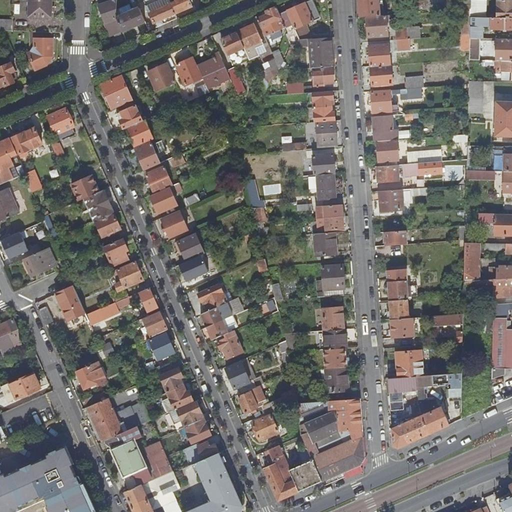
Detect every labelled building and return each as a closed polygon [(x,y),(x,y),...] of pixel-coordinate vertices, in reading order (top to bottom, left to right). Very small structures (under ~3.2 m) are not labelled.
[(46,0),(29,0),(29,16),(51,16),(52,0),(46,0)] [(146,0),(144,1),(154,23),(176,13),(171,3),(169,0),(146,0)] [(170,0),(172,3),(171,3),(176,13),(193,6),(190,0),(170,0)] [(311,0),(286,11),(292,25),(294,29),(299,40),(312,38),(306,24),(320,18),(312,0),(311,0)] [(359,0),(361,17),(368,16),(381,15),(379,0),(359,0)] [(413,0),(418,10),(420,12),(432,11),(432,0),(413,0)] [(432,0),(432,11),(451,10),(451,0),(432,0)] [(463,0),(463,9),(471,8),(472,8),(471,0),(463,0)] [(471,0),(472,8),(471,8),(471,17),(484,17),(484,0),(471,0)] [(511,0),(498,0),(498,17),(511,17),(511,0)] [(98,5),(105,23),(109,22),(110,24),(118,21),(116,18),(109,2),(98,5)] [(258,19),(265,37),(271,34),(273,39),(282,35),(280,30),(286,27),(292,25),(286,11),(280,14),(277,7),(267,11),(268,15),(258,19)] [(116,18),(118,21),(122,31),(145,21),(139,8),(116,18)] [(461,9),(462,23),(463,34),(465,34),(471,33),(471,17),(471,8),(463,9),(461,9)] [(368,16),(369,37),(389,35),(387,15),(381,15),(368,16)] [(471,17),(471,33),(471,38),(480,38),(484,38),(484,26),(492,26),(492,28),(511,28),(511,17),(498,17),(484,17),(471,17)] [(0,20),(0,30),(4,31),(12,31),(13,21),(0,20)] [(238,33),(248,55),(250,61),(260,57),(256,47),(263,44),(254,24),(237,31),(238,33)] [(403,28),(403,32),(397,32),(397,39),(410,38),(421,37),(420,27),(403,28)] [(286,33),(292,47),(294,45),(301,44),(299,40),(294,29),(288,32),(286,33)] [(30,31),(30,47),(28,49),(25,51),(29,53),(32,52),(35,47),(35,39),(53,39),(53,32),(30,31)] [(222,40),(232,62),(248,55),(238,33),(222,40)] [(299,40),(301,44),(302,46),(311,45),(313,67),(333,66),(331,37),(312,38),(299,40)] [(397,39),(398,50),(411,49),(410,38),(397,39)] [(471,41),(470,58),(470,60),(480,60),(480,38),(471,38),(471,41)] [(35,47),(32,52),(29,53),(29,54),(36,70),(47,65),(45,61),(48,57),(52,57),(53,39),(35,39),(35,47)] [(511,39),(497,39),(497,60),(511,60),(511,39)] [(370,46),(371,66),(391,65),(389,45),(370,46)] [(272,53),(279,69),(284,61),(279,50),(272,53)] [(198,66),(203,78),(208,89),(231,79),(227,70),(221,56),(216,58),(215,57),(214,57),(214,59),(198,66)] [(9,57),(0,60),(0,67),(11,62),(9,57)] [(177,65),(185,86),(203,78),(198,66),(194,57),(177,65)] [(495,60),(495,71),(502,71),(511,71),(511,60),(497,60),(495,60)] [(0,67),(0,87),(5,85),(5,86),(15,82),(13,78),(11,73),(13,72),(15,71),(11,62),(0,67)] [(148,72),(156,90),(176,81),(168,63),(148,72)] [(371,66),(373,86),(393,84),(392,65),(391,65),(371,66)] [(313,67),(315,86),(315,92),(326,91),(325,84),(335,83),(333,66),(313,67)] [(227,70),(231,79),(238,95),(245,92),(234,67),(227,70)] [(271,67),(262,72),(266,78),(275,73),(271,67)] [(278,70),(273,79),(278,81),(285,70),(278,70)] [(511,71),(502,71),(502,79),(511,79),(511,71)] [(101,84),(112,110),(133,101),(121,76),(101,84)] [(406,78),(407,88),(422,87),(424,87),(423,76),(406,78)] [(470,81),(470,83),(469,109),(469,112),(482,112),(483,81),(470,81)] [(288,84),(289,94),(305,93),(304,87),(303,83),(288,84)] [(407,88),(372,91),(374,112),(392,111),(391,94),(402,93),(402,99),(423,97),(422,87),(407,88)] [(313,92),(314,107),(331,106),(331,100),(334,100),(333,91),(326,91),(315,92),(313,92)] [(511,102),(498,103),(497,136),(511,136),(511,102)] [(121,112),(124,118),(120,120),(124,129),(127,128),(143,121),(136,105),(121,112)] [(314,107),(315,122),(317,122),(335,121),(335,112),(332,112),(331,106),(314,107)] [(48,116),(55,134),(59,132),(62,140),(75,135),(72,127),(74,126),(66,108),(48,116)] [(156,115),(159,122),(169,117),(166,110),(160,113),(156,115)] [(374,116),(375,132),(380,132),(381,141),(397,140),(398,140),(397,131),(394,131),(393,115),(374,116)] [(127,128),(135,147),(150,140),(153,139),(145,120),(143,121),(127,128)] [(317,122),(319,146),(337,144),(336,121),(335,121),(317,122)] [(163,128),(166,133),(173,130),(170,125),(163,128)] [(12,137),(19,154),(50,141),(50,140),(43,126),(36,130),(35,128),(22,134),(19,132),(13,134),(12,137)] [(226,134),(229,144),(235,142),(232,131),(228,133),(226,134)] [(453,136),(454,143),(468,141),(469,135),(453,136)] [(10,138),(0,142),(0,157),(15,150),(10,138)] [(150,140),(135,147),(134,147),(143,169),(160,162),(150,140)] [(378,141),(380,161),(399,160),(399,156),(397,140),(381,141),(378,141)] [(57,145),(52,146),(58,159),(64,157),(58,144),(57,145)] [(283,151),(284,161),(293,161),(293,158),(307,157),(306,149),(293,150),(283,151)] [(0,184),(20,176),(11,157),(17,154),(15,150),(0,157),(0,184)] [(441,150),(408,152),(409,155),(409,164),(442,162),(441,150)] [(168,160),(171,167),(184,161),(181,154),(168,160)] [(314,156),(315,175),(317,174),(335,173),(333,154),(314,156)] [(380,161),(380,166),(401,165),(404,164),(409,164),(409,155),(399,156),(399,160),(380,161)] [(404,164),(405,176),(425,174),(426,178),(430,178),(430,174),(443,173),(442,162),(409,164),(404,164)] [(378,166),(379,182),(399,181),(399,178),(399,168),(401,168),(401,165),(380,166),(378,166)] [(146,176),(154,193),(172,185),(164,168),(146,176)] [(317,174),(319,199),(337,198),(335,173),(317,174)] [(71,185),(78,201),(85,198),(99,192),(91,175),(71,185)] [(27,179),(30,187),(35,185),(31,177),(27,179)] [(245,181),(249,196),(258,193),(259,193),(255,179),(245,180),(245,181)] [(172,185),(154,193),(150,195),(158,213),(177,205),(172,194),(182,190),(181,187),(183,187),(182,185),(180,186),(179,182),(172,185)] [(0,191),(0,232),(23,222),(8,188),(0,191)] [(99,192),(85,198),(88,204),(90,204),(97,200),(98,202),(95,204),(96,207),(99,205),(103,213),(104,214),(112,210),(103,190),(99,192)] [(379,191),(381,211),(404,209),(402,190),(379,191)] [(249,196),(252,205),(252,208),(262,207),(265,207),(263,200),(260,200),(258,193),(249,196)] [(197,194),(183,200),(186,207),(200,201),(197,194)] [(90,204),(94,215),(103,213),(99,205),(96,207),(95,204),(98,202),(97,200),(90,204)] [(317,206),(318,218),(320,218),(343,216),(342,204),(317,206)] [(53,212),(58,223),(72,216),(68,205),(53,212)] [(252,208),(256,223),(263,222),(266,222),(262,207),(252,208)] [(47,214),(52,225),(58,223),(53,212),(47,214)] [(162,220),(170,237),(188,229),(181,215),(180,212),(162,220)] [(96,222),(102,237),(108,234),(114,231),(121,228),(114,213),(96,222)] [(511,214),(480,213),(480,223),(496,223),(496,236),(504,236),(505,235),(511,234),(511,214)] [(45,221),(52,237),(54,240),(60,237),(58,232),(56,233),(52,225),(47,214),(43,216),(45,221)] [(320,218),(320,221),(326,221),(327,230),(344,229),(343,216),(320,218)] [(258,230),(260,237),(272,236),(269,226),(264,228),(263,222),(256,223),(258,230)] [(385,232),(386,245),(408,244),(407,230),(385,232)] [(1,240),(9,259),(28,250),(20,232),(1,240)] [(315,233),(316,255),(338,254),(336,232),(315,233)] [(195,234),(178,242),(187,261),(204,253),(195,234)] [(251,236),(255,244),(261,241),(257,234),(251,236)] [(40,242),(43,250),(56,245),(54,240),(52,237),(40,242)] [(106,246),(115,265),(129,259),(125,252),(128,250),(123,238),(106,246)] [(465,264),(465,281),(480,280),(481,243),(466,243),(465,264)] [(511,243),(483,243),(483,249),(506,250),(506,253),(511,253),(511,243)] [(43,250),(21,260),(28,276),(55,264),(54,261),(62,258),(61,257),(56,245),(43,250)] [(73,251),(61,257),(62,258),(64,264),(76,259),(73,251)] [(204,253),(187,261),(179,265),(186,281),(193,278),(196,277),(198,279),(204,277),(203,274),(209,271),(203,258),(210,255),(209,251),(204,253)] [(258,261),(261,271),(268,269),(268,267),(266,258),(258,261)] [(135,262),(106,275),(108,279),(120,274),(123,281),(119,283),(122,290),(144,280),(135,262)] [(324,283),(324,290),(325,290),(325,297),(345,295),(344,288),(345,288),(343,265),(323,266),(324,283)] [(490,271),(491,280),(494,279),(511,278),(511,266),(499,268),(499,271),(490,271)] [(388,270),(391,300),(408,299),(409,299),(407,269),(388,270)] [(494,290),(494,296),(511,295),(511,278),(494,279),(494,290)] [(465,281),(465,292),(494,290),(494,279),(491,280),(480,280),(465,281)] [(198,293),(202,302),(205,301),(208,310),(227,302),(219,284),(198,293)] [(272,285),(275,296),(276,300),(281,300),(277,284),(272,285)] [(56,294),(68,321),(67,322),(69,327),(88,319),(87,316),(75,288),(74,286),(56,294)] [(129,297),(118,302),(120,308),(142,298),(148,312),(158,307),(150,288),(129,297)] [(126,291),(113,297),(115,303),(118,302),(129,297),(126,291)] [(391,300),(392,319),(410,318),(408,299),(391,300)] [(511,301),(494,301),(492,378),(507,374),(507,368),(507,355),(511,354),(511,328),(508,329),(508,308),(511,308),(511,301)] [(208,310),(201,313),(206,327),(223,319),(233,315),(227,302),(208,310)] [(101,310),(105,319),(119,312),(115,303),(101,310)] [(39,311),(45,325),(53,322),(46,307),(39,311)] [(323,308),(325,330),(341,329),(345,328),(343,307),(323,308)] [(140,320),(143,326),(145,325),(150,336),(168,328),(160,311),(140,320)] [(280,313),(282,322),(288,320),(286,311),(280,313)] [(433,316),(434,326),(465,324),(465,314),(433,316)] [(392,319),(394,338),(414,336),(414,325),(422,325),(422,317),(410,318),(392,319)] [(0,347),(1,350),(20,342),(15,331),(18,329),(14,319),(0,325),(0,347)] [(223,319),(206,327),(212,340),(225,334),(229,333),(223,319)] [(414,325),(414,336),(423,336),(422,325),(414,325)] [(325,336),(326,349),(346,347),(347,347),(346,332),(341,332),(341,329),(325,330),(325,333),(322,333),(322,336),(325,336)] [(217,343),(220,349),(223,348),(227,359),(243,352),(234,330),(229,333),(225,334),(226,339),(217,343)] [(154,348),(159,360),(175,352),(166,331),(147,340),(151,349),(154,348)] [(285,333),(287,340),(288,343),(295,342),(294,332),(285,333)] [(279,343),(284,363),(287,362),(289,372),(294,370),(295,370),(290,351),(288,343),(287,340),(279,343)] [(101,346),(106,358),(113,355),(108,343),(101,346)] [(324,349),(326,368),(329,367),(350,366),(350,357),(347,357),(346,347),(326,349),(324,349)] [(97,353),(100,360),(106,358),(103,351),(97,353)] [(397,352),(399,377),(401,377),(406,377),(417,376),(424,375),(423,367),(422,351),(397,352)] [(170,363),(173,370),(184,365),(181,357),(170,363)] [(76,371),(85,389),(97,383),(99,385),(106,382),(97,362),(76,371)] [(226,369),(235,388),(237,388),(240,394),(250,389),(257,387),(254,380),(250,382),(241,362),(226,369)] [(329,367),(331,392),(352,390),(350,366),(329,367)] [(161,376),(168,392),(184,385),(181,378),(184,377),(180,368),(161,376)] [(33,372),(9,383),(16,399),(40,388),(33,372)] [(417,376),(418,389),(419,399),(427,398),(426,394),(424,394),(424,385),(433,385),(434,385),(442,385),(442,398),(451,397),(451,401),(462,401),(463,372),(429,375),(424,375),(417,376)] [(389,378),(391,409),(404,408),(403,400),(405,400),(404,390),(418,389),(417,376),(406,377),(406,385),(401,385),(401,377),(399,377),(389,378)] [(239,397),(246,412),(262,405),(265,411),(278,405),(276,400),(267,404),(260,389),(265,387),(263,384),(257,387),(250,389),(251,391),(239,397)] [(168,392),(175,408),(177,407),(194,400),(190,391),(188,392),(184,385),(168,392)] [(136,386),(122,392),(125,399),(132,396),(134,400),(141,397),(136,386)] [(297,391),(276,400),(278,405),(265,411),(266,414),(298,400),(297,391)] [(122,392),(108,398),(111,406),(125,399),(122,392)] [(98,395),(85,401),(88,407),(101,401),(98,395)] [(88,407),(103,442),(108,440),(138,426),(151,420),(144,403),(143,401),(123,410),(121,405),(112,408),(111,406),(108,398),(101,401),(88,407)] [(298,403),(302,435),(302,436),(308,450),(322,481),(361,463),(365,458),(360,398),(298,403)] [(170,412),(177,428),(185,425),(186,427),(205,418),(198,403),(179,411),(178,408),(170,412)] [(423,415),(431,433),(450,425),(442,407),(423,415)] [(253,422),(261,440),(279,432),(271,414),(253,422)] [(423,415),(393,428),(394,444),(399,447),(431,433),(423,415)] [(186,427),(180,429),(183,437),(189,434),(193,443),(212,434),(205,418),(186,427)] [(138,426),(108,440),(130,490),(141,485),(174,470),(168,457),(161,441),(145,448),(150,458),(144,461),(135,440),(143,436),(138,426)] [(199,443),(186,449),(193,464),(196,463),(220,452),(217,444),(211,447),(209,442),(200,446),(199,443)] [(264,468),(278,500),(322,481),(308,450),(304,452),(306,458),(308,459),(309,461),(290,470),(279,445),(266,451),(268,457),(271,465),(264,468)] [(47,457),(48,460),(42,462),(41,462),(6,478),(5,476),(0,477),(0,511),(93,511),(81,484),(80,484),(71,465),(74,463),(67,448),(47,457)] [(241,511),(244,506),(220,452),(196,463),(212,501),(187,511),(241,511)] [(141,485),(153,510),(156,509),(167,504),(164,497),(174,492),(182,489),(178,479),(175,473),(174,470),(141,485)] [(125,492),(134,511),(156,511),(156,509),(153,510),(141,485),(130,490),(125,492)] [(164,497),(167,504),(177,499),(174,492),(164,497)] [(504,502),(508,511),(511,511),(511,495),(506,498),(505,496),(497,499),(499,504),(504,502)]
